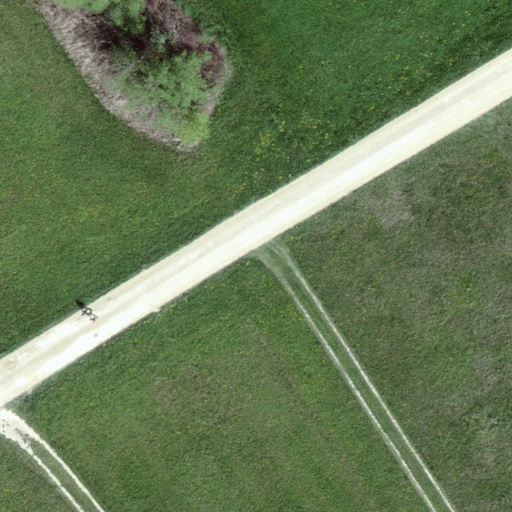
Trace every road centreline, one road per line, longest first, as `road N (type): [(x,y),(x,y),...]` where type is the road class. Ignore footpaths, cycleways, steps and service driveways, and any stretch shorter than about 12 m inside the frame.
road 1 (track): [(0,379),(511,58)]
road 2 (track): [(256,212),(449,511)]
road 3 (track): [(0,388),(88,511)]
